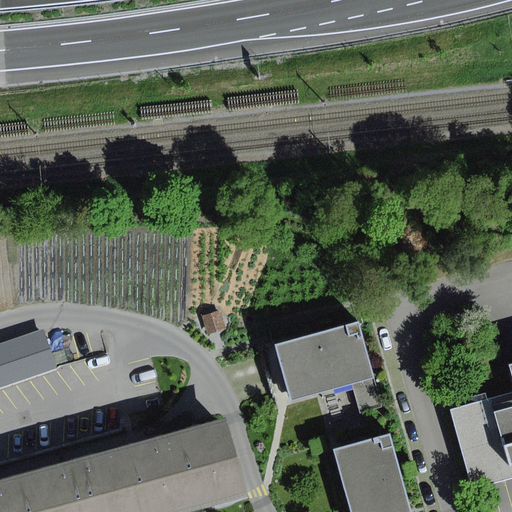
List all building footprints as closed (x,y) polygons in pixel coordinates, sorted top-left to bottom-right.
[(220,313),(203,318),(208,335),(225,330),(220,313)] [(360,326),(280,348),(294,401),(353,385),(361,414),(382,408),(360,326)] [(44,330),(0,345),(0,388),(58,368),(44,330)] [(511,365),(508,367),(511,379),(511,410),(493,415),(507,467),(511,465),(511,365)] [(511,410),(511,394),(451,411),(472,491),(511,480),(511,465),(507,467),(493,415),(511,410)] [(0,482),(0,511),(173,511),(248,491),(228,419),(0,482)] [(412,511),(391,436),(335,452),(352,511),(412,511)]
